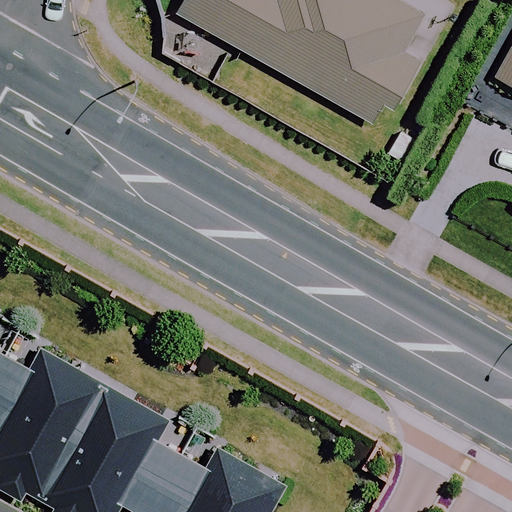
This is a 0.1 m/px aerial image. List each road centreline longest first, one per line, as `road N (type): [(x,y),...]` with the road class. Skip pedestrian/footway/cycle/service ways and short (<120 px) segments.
road 1 (secondary): [(0,82),(505,389)]
road 2 (residential): [(437,511),(505,389)]
